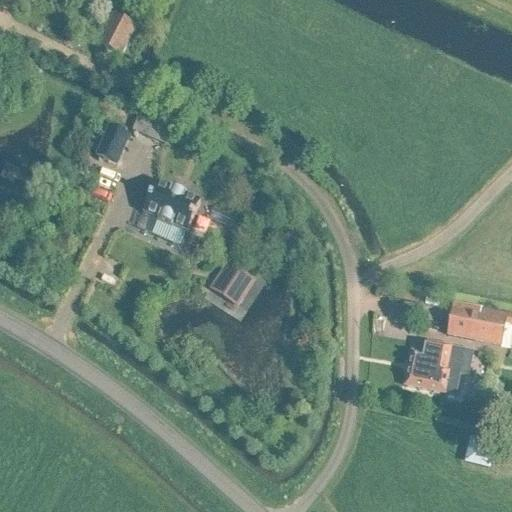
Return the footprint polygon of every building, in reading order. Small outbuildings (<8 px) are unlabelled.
[(123,59),(138,30),(112,17),(97,46),(123,59)] [(118,169),(131,139),(109,129),(96,159),(118,169)] [(187,237),(201,205),(157,185),(143,217),(187,237)] [(215,293),(238,308),(253,285),(230,270),(215,293)] [(511,316),(481,311),(480,317),(452,311),(447,339),(502,350),(506,328),(511,328),(511,316)] [(455,399),(464,353),(427,346),(424,358),(412,355),(405,389),(445,397),(445,396),(455,399)] [(496,471),(498,444),(470,441),(467,468),(496,471)]
